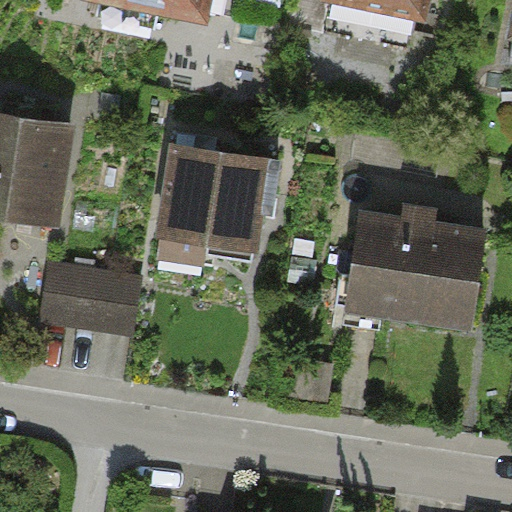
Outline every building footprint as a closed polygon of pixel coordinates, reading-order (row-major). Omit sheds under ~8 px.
[(201,26),(205,0),(84,0),(84,3),(201,26)] [(419,32),(425,0),(323,0),(321,12),(419,32)] [(73,136),(0,124),(0,225),(58,235),(73,136)] [(267,168),(167,153),(152,250),(252,265),(267,168)] [(340,312),(465,331),(481,233),(355,213),(340,312)] [(129,337),(138,283),(50,269),(42,323),(129,337)]
